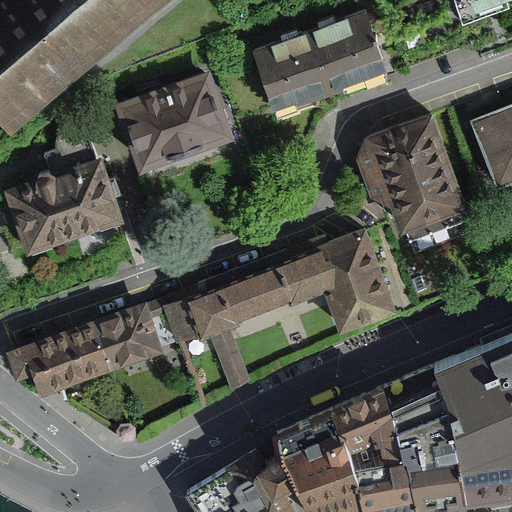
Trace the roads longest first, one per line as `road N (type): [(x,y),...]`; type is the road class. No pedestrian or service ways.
road 1 (residential): [(131,481),(289,395),(511,305)]
road 2 (residential): [(0,383),(131,481)]
road 3 (unclassified): [(0,467),(57,496),(93,497),(131,481)]
